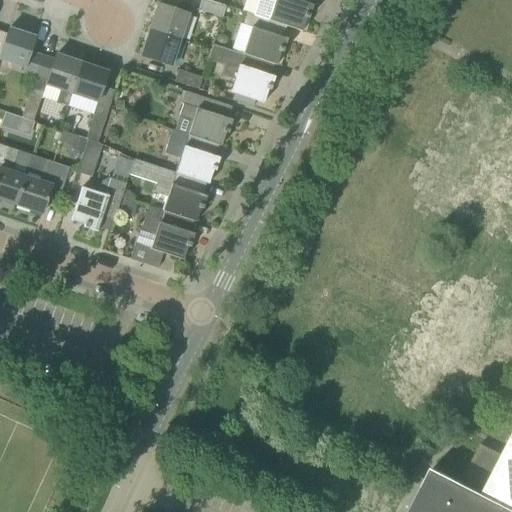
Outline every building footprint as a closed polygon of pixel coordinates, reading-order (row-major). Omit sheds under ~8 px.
[(201,0),(198,11),(217,17),(222,18),(225,7),(204,0),(201,0)] [(269,21),(280,25),(301,32),(306,18),(308,19),(313,6),(298,1),(298,0),(252,0),(253,0),(274,7),(269,21)] [(179,40),(181,34),(188,15),(158,5),(153,19),(152,19),(149,26),(150,27),(149,30),(179,40)] [(276,36),(280,25),(269,21),(252,16),(245,14),(241,26),(250,29),(242,54),(264,62),(276,66),(280,52),(283,53),(287,40),(276,36)] [(20,73),(34,78),(41,57),(30,53),(35,38),(30,36),(30,35),(23,33),(23,34),(8,29),(7,34),(0,32),(0,59),(24,67),(20,73)] [(171,66),(177,47),(179,40),(149,30),(148,35),(146,34),(144,41),(146,42),(141,56),(171,66)] [(260,73),(264,62),(242,54),(239,53),(236,66),(238,67),(230,93),(236,95),(233,102),(252,108),(255,101),(263,104),(268,90),(270,91),(274,77),(260,73)] [(54,61),(41,57),(34,78),(29,94),(41,98),(46,84),(61,89),(56,103),(68,107),(73,93),(71,93),(81,64),(77,63),(78,61),(71,59),(70,60),(56,55),(54,61)] [(85,65),(81,64),(71,93),(73,93),(97,101),(107,73),(93,68),(93,66),(86,64),(85,65)] [(178,71),(174,82),(198,90),(202,79),(178,71)] [(231,107),(185,92),(181,105),(182,105),(178,117),(193,122),(189,135),(189,136),(208,143),(221,147),(225,133),(228,134),(232,121),(217,116),(221,105),(231,108),(231,107)] [(28,95),(20,119),(32,123),(40,99),(28,95)] [(0,126),(0,128),(15,133),(20,119),(4,114),(0,126)] [(85,141),(87,142),(97,145),(105,121),(93,117),(85,140),(85,141)] [(205,154),(208,143),(189,136),(189,135),(179,132),(179,133),(170,130),(162,154),(180,160),(176,173),(196,181),(208,185),(213,171),(215,172),(220,158),(205,154)] [(87,142),(85,141),(85,140),(76,137),(72,151),(82,154),(87,142)] [(97,145),(87,142),(82,154),(76,174),(91,179),(102,146),(97,145)] [(18,151),(1,146),(0,145),(0,199),(16,205),(25,176),(11,172),(18,151)] [(69,168),(46,160),(40,181),(25,176),(16,205),(42,214),(50,189),(61,193),(69,168)] [(163,212),(183,218),(195,222),(200,209),(203,210),(207,196),(192,192),(196,181),(176,173),(171,172),(171,173),(133,160),(128,176),(155,185),(152,194),(168,199),(163,212)] [(99,226),(111,230),(122,197),(110,193),(108,197),(82,187),(71,221),(84,226),(83,228),(97,232),(99,226)] [(180,230),(183,218),(163,212),(148,207),(140,231),(155,236),(151,249),(135,243),(130,260),(158,269),(162,254),(183,261),(187,247),(190,248),(194,234),(180,230)] [(511,511),(511,438),(503,456),(481,445),(461,484),(433,469),(410,511),(511,511)]
